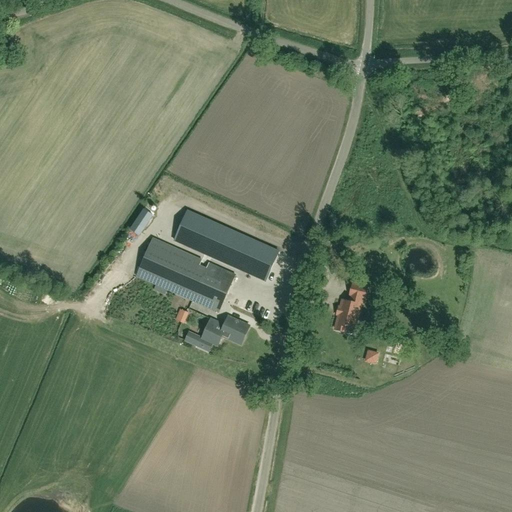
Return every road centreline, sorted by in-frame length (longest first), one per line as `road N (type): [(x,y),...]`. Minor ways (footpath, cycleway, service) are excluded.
road 1 (unclassified): [(253,511),(297,283),(364,66)]
road 2 (unclassified): [(364,66),(168,0)]
road 3 (unclassified): [(364,66),(511,54)]
